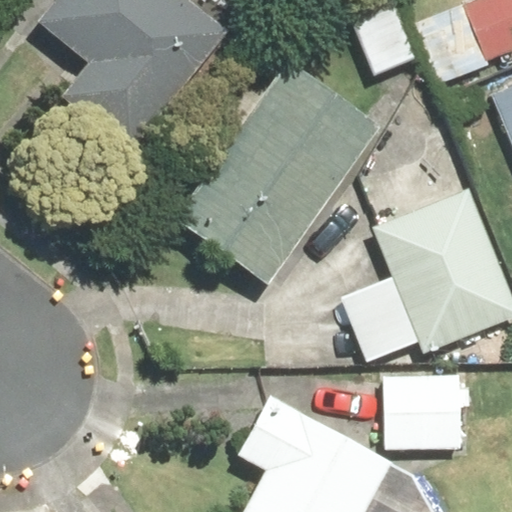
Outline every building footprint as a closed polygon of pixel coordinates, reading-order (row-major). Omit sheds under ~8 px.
[(51,0),(31,25),(82,67),(51,104),(120,160),(223,35),(179,0),(51,0)] [(375,77),(435,55),(424,24),(415,0),(360,0),(350,4),(375,77)] [(435,55),(446,85),(511,62),(511,0),(494,0),(424,24),(435,55)] [(263,292),(376,131),(285,67),(171,228),(263,292)] [(511,88),(496,94),(511,138),(511,88)] [(511,315),(465,194),(369,231),(419,360),(511,323),(511,315)] [(469,377),(388,375),(386,450),(467,452),(469,377)] [(362,511),(387,466),(260,400),(229,461),(260,477),(242,511),(362,511)]
